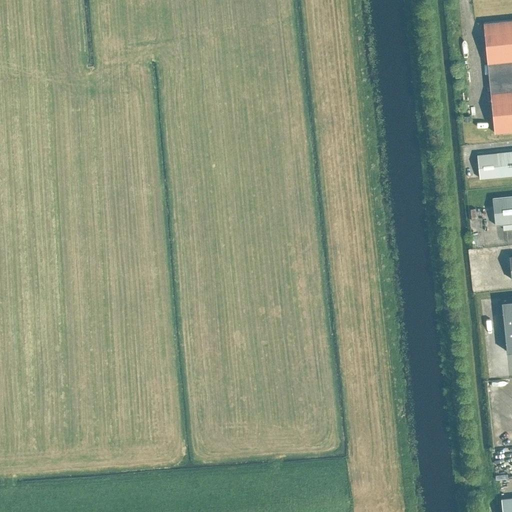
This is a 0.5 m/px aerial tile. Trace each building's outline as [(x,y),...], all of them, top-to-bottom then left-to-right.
[(494,131),(511,129),(511,18),(483,22),(494,131)] [(511,173),(511,149),(476,153),(479,177),(511,173)] [(511,193),(492,196),(495,224),(501,223),(501,229),(511,228),(511,193)] [(506,351),(511,349),(511,298),(501,300),(506,351)] [(502,511),(511,511),(511,496),(501,497),(502,511)]
